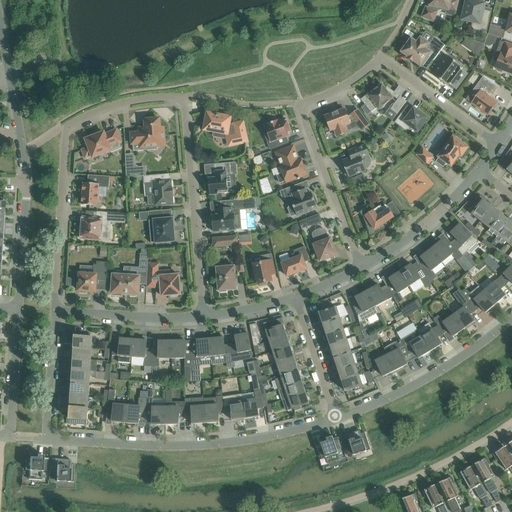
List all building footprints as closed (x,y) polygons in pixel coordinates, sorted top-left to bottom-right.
[(446,15),(454,16),(458,0),(456,0),(428,0),(428,2),(430,3),(428,9),(426,8),(422,17),(433,21),(437,12),(438,8),(447,10),(446,15)] [(473,22),(471,29),(481,31),(481,29),(486,31),(491,12),(482,10),(482,8),(483,8),(484,4),(481,4),(477,4),(477,3),(475,2),(476,0),(474,0),(468,0),(469,1),(467,0),(462,20),(473,22)] [(504,31),(502,39),(511,42),(511,15),(510,15),(506,31),(504,31)] [(473,36),(472,41),(484,45),(486,40),(488,35),(480,32),(479,38),(473,36)] [(452,35),(446,33),(441,40),(446,44),(452,35)] [(495,44),(497,37),(488,34),(488,35),(486,40),(484,45),(489,47),(495,44)] [(434,61),(445,46),(444,45),(433,37),(428,44),(420,38),(417,43),(411,39),(408,43),(406,42),(401,49),(403,50),(401,52),(408,57),(408,58),(413,62),(413,61),(420,66),(428,56),(434,61)] [(500,41),(494,58),(499,59),(495,68),(498,69),(499,72),(501,73),(504,72),(511,74),(511,45),(505,43),(500,41)] [(456,90),(467,73),(460,68),(462,67),(447,56),(441,65),(440,64),(432,75),(447,86),(449,84),(456,90)] [(483,75),(480,80),(489,87),(492,82),(483,75)] [(477,94),(471,103),(476,107),(475,109),(480,112),(481,111),(488,116),(498,103),(485,94),(489,89),(479,82),(473,91),(477,94)] [(375,89),(361,100),(365,105),(361,109),(367,116),(371,112),(371,113),(375,110),(376,108),(379,111),(382,108),(383,108),(387,103),(393,98),(392,97),(395,93),(391,90),(390,91),(386,88),(385,89),(382,85),(376,90),(375,89)] [(391,109),(397,114),(406,102),(400,97),(391,109)] [(410,127),(417,132),(428,118),(414,108),(407,117),(402,113),(395,123),(407,132),(410,127)] [(362,131),(369,126),(358,110),(351,115),(351,116),(348,117),(345,109),(325,117),(331,131),(334,130),(337,137),(347,133),(345,126),(355,122),(362,131)] [(208,114),(205,130),(214,132),(227,134),(228,138),(230,145),(239,143),(247,141),(245,133),(243,123),(235,125),(229,124),(230,118),(228,117),(228,115),(220,114),(219,116),(208,114)] [(160,128),(159,119),(145,120),(146,128),(139,129),(140,133),(131,134),(132,144),(133,144),(133,151),(157,149),(157,146),(165,146),(163,128),(160,128)] [(266,126),(265,127),(271,142),(268,143),(271,149),(279,146),(288,143),(286,137),(288,136),(287,132),(290,131),(286,119),(279,121),(279,120),(276,121),(275,119),(267,122),(268,124),(265,125),(266,126)] [(89,148),(82,150),(85,158),(92,156),(93,158),(101,155),(110,151),(111,153),(121,149),(119,143),(121,142),(117,130),(105,135),(104,133),(103,130),(96,133),(89,136),(90,138),(86,140),(89,148)] [(386,133),(380,138),(386,146),(392,141),(386,133)] [(443,151),(438,157),(439,158),(436,162),(443,168),(446,163),(451,166),(459,155),(461,157),(468,148),(460,143),(462,141),(456,137),(455,138),(453,137),(448,144),(443,140),(438,147),(443,151)] [(348,176),(348,177),(366,171),(366,169),(368,169),(370,167),(371,165),(372,161),(366,145),(348,152),(351,158),(342,162),(345,169),(344,171),(346,176),(348,176)] [(301,159),(298,160),(293,147),(275,154),(282,174),(277,176),(280,184),(286,181),(286,183),(297,178),(298,179),(300,179),(299,178),(307,175),(301,159)] [(423,147),(416,155),(427,166),(434,158),(423,147)] [(255,167),(262,164),(263,161),(261,155),(253,159),(255,167)] [(226,176),(230,176),(237,175),(236,163),(216,164),(217,175),(209,175),(210,195),(228,193),(226,178),(226,176)] [(126,178),(137,177),(146,176),(146,166),(138,167),(135,164),(126,165),(126,178)] [(363,174),(352,179),(356,188),(367,184),(363,174)] [(83,183),(82,205),(92,206),(97,206),(98,189),(98,188),(109,188),(109,187),(110,181),(115,182),(115,177),(110,177),(88,175),(88,176),(90,176),(90,184),(83,183)] [(161,181),(160,175),(146,176),(137,177),(137,181),(144,180),(144,184),(153,183),(154,196),(148,196),(149,205),(155,204),(155,206),(173,205),(172,196),(173,196),(173,189),(172,189),(171,180),(161,181)] [(297,185),(280,191),(283,201),(286,200),(289,209),(293,207),(297,216),(308,212),(307,211),(317,207),(316,204),(317,204),(314,195),(313,196),(311,193),(305,195),(304,191),(306,191),(305,189),(299,192),(297,185)] [(271,186),(261,190),(264,196),(273,193),(271,186)] [(216,210),(216,216),(212,216),(212,219),(210,219),(211,227),(213,227),(213,232),(235,230),(241,229),(240,210),(256,209),(255,199),(229,201),(225,201),(221,202),(222,209),(216,210)] [(481,221),(492,207),(483,200),(478,207),(475,205),(471,211),(473,213),(472,214),(481,221)] [(370,212),(367,207),(361,211),(371,237),(385,227),(383,225),(394,217),(388,209),(377,216),(373,210),(370,212)] [(489,228),(501,214),(492,207),(481,221),(489,228)] [(149,221),(151,243),(174,241),(173,227),(175,227),(174,217),(165,218),(165,220),(162,220),(161,211),(149,212),(149,221)] [(110,241),(110,232),(111,223),(128,224),(127,214),(97,212),(96,218),(82,218),(82,227),(80,229),(80,235),(81,237),(81,239),(110,241)] [(306,220),(309,227),(312,227),(315,225),(318,224),(319,224),(321,222),(322,222),(319,214),(306,220)] [(498,235),(509,221),(501,214),(489,228),(498,235)] [(511,238),(511,223),(509,221),(498,235),(508,244),(511,238)] [(471,232),(475,228),(474,228),(469,222),(465,226),(471,232)] [(292,226),(291,229),(298,232),(300,229),(298,223),(292,226)] [(451,243),(462,256),(478,241),(472,237),(460,224),(450,233),(456,239),(451,243)] [(471,232),(478,237),(481,234),(475,228),(471,232)] [(313,236),(312,236),(315,244),(313,245),(320,262),(334,257),(334,255),(335,253),(336,252),(331,238),(329,239),(326,231),(325,231),(324,230),(320,230),(316,231),(313,235),(313,236)] [(241,245),(252,244),(252,235),(241,236),(241,245)] [(265,235),(260,240),(264,244),(269,239),(265,235)] [(222,237),(223,247),(239,246),(238,236),(222,237)] [(488,248),(491,244),(484,239),(481,243),(488,248)] [(462,256),(451,243),(446,247),(441,241),(431,249),(442,263),(452,255),(457,262),(463,257),(462,256)] [(491,244),(488,248),(495,253),(498,249),(491,244)] [(282,264),(283,267),(287,277),(288,276),(289,278),(295,276),(294,274),(307,269),(304,263),(310,261),(305,247),(294,251),(297,258),(290,261),(288,253),(279,256),(282,264)] [(432,271),(442,263),(431,249),(420,257),(425,264),(421,267),(431,282),(437,277),(432,271)] [(511,258),(504,253),(501,257),(510,263),(511,259),(511,258)] [(113,283),(112,293),(113,293),(113,295),(121,296),(121,294),(138,295),(140,274),(147,274),(148,264),(148,254),(141,254),(140,254),(139,268),(135,268),(135,276),(113,275),(113,283)] [(255,271),(253,271),(254,279),(257,278),(258,284),(259,284),(260,287),(267,285),(266,283),(272,281),(270,275),(276,274),(275,269),(272,254),(261,256),(262,262),(254,264),(255,271)] [(489,256),(483,261),(489,267),(494,261),(489,256)] [(79,274),(78,291),(80,291),(80,293),(86,294),(87,291),(95,292),(96,281),(107,282),(108,263),(97,262),(96,265),(94,265),(93,270),(93,275),(80,274),(79,274)] [(481,262),(476,266),(479,271),(485,267),(481,262)] [(235,266),(217,268),(219,291),(220,291),(221,293),(227,292),(227,290),(236,290),(235,273),(238,273),(244,272),(243,263),(237,264),(237,267),(235,267),(235,266)] [(148,264),(147,274),(147,284),(146,284),(146,285),(147,285),(146,288),(157,288),(157,286),(161,286),(162,296),(171,296),(171,297),(178,297),(178,295),(181,295),(180,292),(182,292),(181,284),(180,285),(179,275),(170,275),(170,271),(158,271),(159,264),(148,264)] [(411,264),(400,272),(410,287),(420,280),(425,286),(426,286),(427,288),(432,285),(430,283),(431,282),(421,267),(415,271),(411,264)] [(511,265),(499,278),(506,286),(510,281),(511,283),(511,265)] [(399,294),(410,287),(400,272),(389,279),(393,285),(388,289),(393,298),(397,304),(403,300),(399,294)] [(458,272),(453,276),(457,281),(462,277),(458,272)] [(488,279),(480,286),(496,305),(506,296),(501,290),(506,286),(499,278),(493,284),(488,279)] [(379,285),(367,291),(375,307),(393,298),(388,289),(386,286),(381,288),(379,285)] [(479,286),(465,298),(475,311),(480,307),(485,313),(496,305),(480,286),(479,286)] [(459,290),(453,295),(462,308),(453,315),(464,329),(475,322),(470,315),(475,311),(465,298),(459,290)] [(379,313),(375,307),(367,291),(355,297),(359,304),(353,307),(358,317),(359,324),(361,323),(379,313)] [(323,324),(340,318),(336,307),(335,308),(334,305),(326,308),(327,310),(319,313),(323,324)] [(401,312),(396,315),(399,320),(404,318),(401,312)] [(453,337),(464,329),(453,315),(443,322),(438,316),(433,319),(438,326),(443,335),(448,331),(453,337)] [(326,335),(343,329),(340,318),(323,324),(326,335)] [(266,331),(270,342),(287,336),(283,325),(285,325),(284,323),(285,322),(284,320),(284,321),(283,319),(264,323),(266,331)] [(443,335),(438,326),(433,329),(429,323),(417,330),(430,351),(442,344),(438,338),(443,335)] [(413,324),(397,333),(401,340),(409,355),(415,352),(419,358),(430,351),(417,330),(417,331),(413,324)] [(327,346),(330,345),(347,339),(343,329),(326,335),(323,335),(327,346)] [(236,344),(230,345),(232,355),(238,353),(239,359),(252,356),(248,333),(235,336),(236,344)] [(74,348),(92,349),(92,337),(91,337),(91,335),(84,334),(83,337),(75,336),(74,348)] [(273,352),(290,346),(287,336),(270,342),(273,352)] [(113,346),(112,356),(113,356),(119,357),(118,362),(131,363),(133,340),(120,338),(119,346),(113,346)] [(232,355),(230,345),(224,345),(223,338),(210,339),(212,357),(225,356),(225,363),(226,363),(233,363),(232,355)] [(199,358),(212,357),(210,339),(197,340),(197,342),(191,342),(192,367),(200,366),(199,358)] [(351,352),(351,351),(347,339),(330,345),(334,358),(351,352)] [(131,363),(131,366),(145,367),(144,373),(151,374),(152,367),(152,349),(146,348),(147,341),(133,340),(131,363)] [(404,358),(409,355),(401,340),(384,348),(387,355),(395,371),(407,365),(404,358)] [(159,359),(172,359),(172,341),(158,341),(158,349),(152,349),(152,367),(159,367),(159,359)] [(185,341),(172,341),(172,359),(185,359),(185,367),(186,367),(186,374),(192,374),(192,367),(191,342),(185,342),(185,341)] [(277,363),(294,357),(290,346),(273,352),(277,363)] [(91,360),(92,349),(74,348),(73,359),(91,360)] [(355,364),(351,353),(351,352),(334,358),(338,370),(355,364)] [(383,377),(395,371),(387,355),(370,364),(374,373),(380,370),(383,377)] [(298,370),(297,368),(294,357),(277,363),(281,375),(298,370)] [(98,361),(91,360),(73,359),(72,370),(97,372),(98,361)] [(254,363),(247,365),(249,374),(256,373),(256,369),(254,363)] [(342,381),(359,375),(355,364),(338,370),(342,381)] [(71,383),(89,384),(90,383),(90,376),(96,376),(97,372),(72,370),(71,383)] [(281,375),(281,377),(275,380),(279,390),(302,382),(298,370),(281,375)] [(370,371),(364,373),(369,384),(375,381),(370,371)] [(254,393),(242,395),(246,419),(259,417),(258,409),(264,408),(260,387),(257,378),(257,375),(252,375),(254,393)] [(342,381),(345,392),(354,389),(355,391),(362,389),(361,386),(362,386),(359,375),(342,381)] [(302,382),(279,390),(282,400),(288,398),(306,393),(302,382)] [(89,397),(89,384),(71,383),(71,396),(89,397)] [(107,408),(106,414),(113,414),(112,422),(126,423),(127,405),(114,404),(115,396),(115,390),(109,390),(109,396),(107,408)] [(306,393),(288,398),(292,409),(294,409),(295,412),(302,409),(301,407),(309,404),(306,393)] [(146,407),(146,423),(152,423),(152,425),(166,425),(166,407),(153,407),(153,399),(153,394),(148,394),(148,399),(147,399),(146,407)] [(246,419),(242,395),(242,394),(223,397),(225,414),(231,413),(232,421),(246,419)] [(88,409),(89,397),(71,396),(70,407),(88,409)] [(225,414),(223,397),(223,396),(222,396),(216,397),(217,398),(204,399),(204,397),(204,398),(206,423),(219,423),(219,415),(225,414)] [(192,424),(206,423),(204,398),(185,399),(185,402),(185,417),(192,417),(192,424)] [(127,405),(126,423),(139,424),(139,422),(146,423),(146,407),(147,399),(140,399),(139,399),(139,406),(127,405)] [(185,417),(185,402),(166,402),(166,407),(166,425),(179,425),(179,417),(185,417)] [(87,420),(88,409),(70,407),(69,419),(67,419),(67,424),(87,426),(87,420)] [(371,450),(365,433),(361,434),(360,430),(347,434),(354,456),(371,450)] [(334,441),(333,439),(333,436),(320,441),(322,447),(318,448),(322,459),(326,458),(328,465),(340,460),(338,452),(342,450),(339,439),(334,441)] [(511,457),(506,448),(505,447),(494,454),(498,460),(499,459),(506,470),(510,468),(511,471),(511,457)] [(43,455),(36,455),(30,455),(30,461),(26,461),(25,470),(29,470),(29,480),(42,480),(43,455)] [(502,500),(497,490),(498,489),(492,478),(495,477),(488,464),(490,463),(487,458),(475,464),(476,466),(485,482),(484,482),(490,494),(491,493),(497,503),(502,500)] [(73,483),(74,464),(70,464),(71,460),(58,459),(56,481),(73,483)] [(480,484),(471,469),(470,467),(459,474),(462,480),(464,479),(470,490),(474,488),(480,499),(481,499),(487,509),(492,506),(487,496),(488,495),(481,484),(480,484)] [(453,484),(454,484),(451,477),(439,483),(448,501),(447,501),(452,511),(460,511),(459,510),(460,509),(455,498),(459,496),(453,484)] [(424,490),(422,491),(425,498),(427,497),(433,509),(437,507),(439,511),(448,511),(444,503),(443,503),(435,487),(435,485),(430,487),(424,490)] [(420,511),(416,501),(418,501),(415,494),(413,495),(403,499),(408,511),(420,511)]
